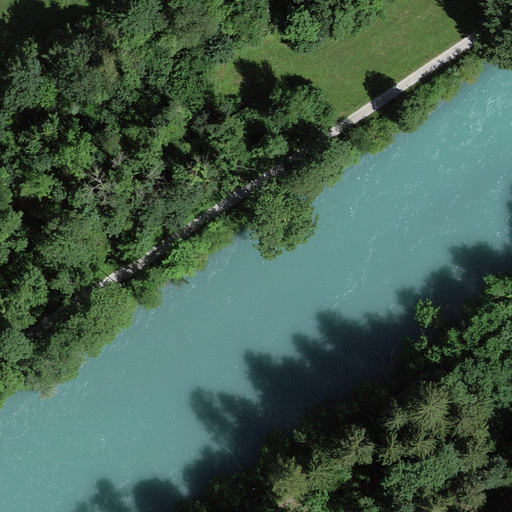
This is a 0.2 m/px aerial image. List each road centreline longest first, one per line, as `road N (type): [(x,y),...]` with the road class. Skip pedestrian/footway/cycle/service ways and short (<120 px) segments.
road 1 (track): [(511,11),(0,355)]
road 2 (track): [(511,325),(371,420),(267,511)]
